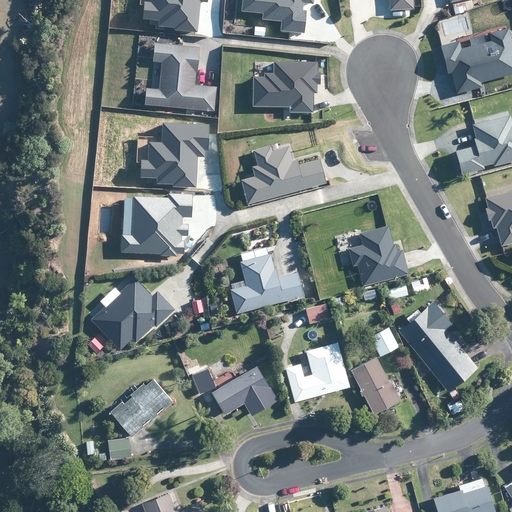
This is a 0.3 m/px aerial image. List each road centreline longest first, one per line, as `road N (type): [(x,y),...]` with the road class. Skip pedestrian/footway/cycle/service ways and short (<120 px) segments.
road 1 (residential): [(381,72),(396,149),(484,298),(511,325)]
road 2 (residential): [(368,463),(256,488),(238,467),(246,449),(310,435),(332,441)]
road 3 (residential): [(368,463),(481,425),(511,397)]
